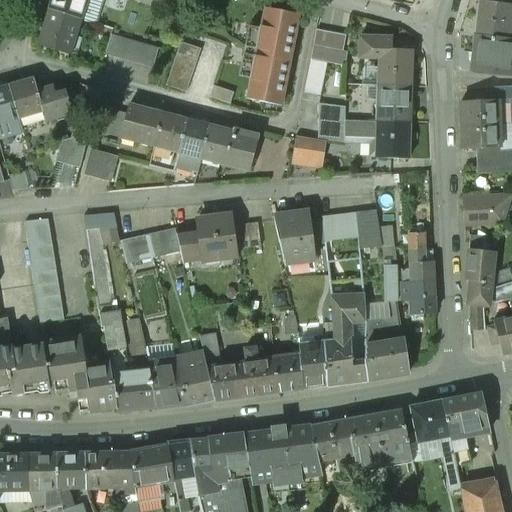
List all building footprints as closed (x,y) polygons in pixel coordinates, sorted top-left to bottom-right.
[(52,0),(49,10),(81,19),(86,0),(52,0)] [(164,0),(138,0),(138,2),(161,9),(164,0)] [(511,6),(480,2),(476,36),(511,40),(511,6)] [(299,15),(264,9),(246,99),(281,106),(299,15)] [(71,54),(81,19),(49,10),(39,44),(71,54)] [(112,29),(100,26),(93,46),(105,50),(104,54),(152,69),(158,49),(111,34),(112,29)] [(511,73),(511,63),(511,40),(476,36),(471,69),(511,73)] [(377,59),(376,86),(410,87),(410,51),(389,51),(389,37),(359,37),(358,58),(377,59)] [(328,96),(340,42),(320,38),(308,91),(328,96)] [(201,50),(181,43),(166,86),(185,93),(201,50)] [(359,85),(359,63),(345,63),(345,85),(359,85)] [(9,86),(19,119),(43,112),(45,120),(72,112),(67,92),(56,96),(53,86),(37,91),(34,79),(9,86)] [(0,88),(0,140),(23,134),(19,119),(9,86),(0,88)] [(233,93),(213,86),(209,97),(229,104),(233,93)] [(409,123),(410,87),(376,86),(375,123),(409,123)] [(460,103),(461,126),(498,125),(511,124),(511,88),(492,88),(492,101),(460,103)] [(153,147),(162,114),(128,105),(126,114),(127,115),(121,138),(153,147)] [(95,130),(108,134),(114,111),(115,111),(101,107),(95,130)] [(343,141),(344,122),(344,108),(319,107),(319,141),(318,144),(343,143),(343,141)] [(127,115),(126,114),(114,111),(108,134),(108,135),(121,138),(127,115)] [(178,153),(187,120),(162,114),(153,147),(178,153)] [(200,158),(208,126),(187,120),(178,153),(174,167),(196,173),(200,158)] [(358,141),(359,122),(344,122),(343,141),(358,141)] [(409,123),(375,123),(359,122),(358,141),(375,141),(375,159),(408,160),(409,123)] [(499,150),(498,125),(461,126),(462,150),(484,150),(498,150),(499,150)] [(233,132),(232,132),(208,126),(200,158),(225,165),(233,132)] [(233,132),(225,165),(249,171),(259,135),(233,129),(232,132),(233,132)] [(59,163),(79,168),(88,133),(65,141),(59,163)] [(315,165),(318,144),(319,141),(295,137),(292,161),(315,165)] [(117,157),(90,150),(83,176),(110,183),(117,157)] [(498,150),(484,150),(485,174),(511,172),(511,150),(498,151),(498,150)] [(485,211),(463,212),(464,232),(469,232),(469,226),(502,225),(511,198),(485,198),(485,211)] [(310,223),(309,213),(274,217),(284,265),(314,262),(313,247),(310,223)] [(104,331),(110,364),(112,376),(150,372),(149,365),(147,355),(127,359),(120,311),(112,312),(103,246),(119,242),(113,214),(83,217),(85,230),(88,229),(102,327),(103,332),(104,331)] [(322,222),(324,243),(358,240),(359,250),(380,248),(376,214),(321,220),(322,222)] [(234,226),(233,217),(214,219),(214,218),(198,220),(199,227),(203,255),(219,253),(220,258),(238,256),(237,250),(234,226)] [(50,220),(25,223),(40,323),(65,319),(50,220)] [(310,223),(313,247),(324,246),(324,243),(322,222),(310,223)] [(234,226),(237,250),(261,247),(257,223),(234,226)] [(408,229),(408,235),(422,234),(422,225),(417,225),(417,229),(408,229)] [(203,255),(199,227),(175,230),(180,252),(183,264),(204,261),(203,255)] [(125,265),(180,252),(175,230),(175,229),(119,242),(125,265)] [(423,283),(425,299),(434,299),(433,263),(424,263),(423,234),(422,234),(408,235),(410,283),(423,283)] [(493,254),(469,253),(467,276),(470,277),(468,303),(488,305),(490,290),(493,254)] [(388,302),(397,301),(395,267),(384,267),(385,302),(388,302)] [(403,301),(410,301),(425,299),(423,283),(410,283),(402,283),(403,301)] [(511,284),(490,290),(488,305),(509,300),(511,309),(511,284)] [(435,313),(434,299),(425,299),(410,301),(410,315),(435,313)] [(365,361),(368,381),(407,375),(397,301),(388,302),(391,318),(366,322),(365,361)] [(482,306),(469,306),(470,332),(484,332),(482,306)] [(511,353),(511,318),(492,322),(502,356),(511,353)] [(0,319),(0,395),(12,394),(12,396),(50,391),(43,344),(13,349),(8,319),(0,319)] [(326,360),(327,387),(327,389),(368,381),(365,361),(366,322),(351,323),(351,358),(326,360)] [(80,414),(117,410),(112,376),(110,364),(87,367),(80,336),(43,344),(50,391),(51,395),(76,391),(80,414)] [(300,344),(300,354),(302,390),(327,387),(326,360),(324,341),(300,344)] [(277,394),(302,390),(300,354),(272,359),(277,394)] [(204,356),(176,362),(185,405),(196,403),(196,404),(212,401),(212,402),(214,402),(206,368),(204,356)] [(214,402),(277,394),(272,359),(206,368),(214,402)] [(157,408),(185,405),(176,362),(149,365),(150,372),(157,408)] [(117,413),(157,408),(150,372),(112,376),(117,410),(117,413)] [(481,394),(441,402),(449,437),(450,440),(464,437),(489,432),(481,394)] [(441,402),(410,408),(418,442),(449,437),(441,402)] [(374,416),(384,463),(411,457),(402,411),(374,416)] [(384,463),(374,416),(346,421),(354,456),(356,468),(384,463)] [(354,456),(346,421),(310,427),(318,463),(354,456)] [(318,463),(310,427),(310,426),(269,434),(268,433),(242,436),(247,464),(251,485),(321,475),(318,463)] [(212,472),(195,474),(196,477),(200,496),(216,492),(215,482),(234,479),(233,473),(227,474),(227,466),(247,464),(242,436),(206,439),(212,472)] [(444,457),(450,491),(460,489),(455,467),(450,440),(449,437),(418,442),(423,461),(444,457)] [(464,437),(450,440),(455,467),(470,464),(464,437)] [(212,472),(206,439),(190,441),(195,474),(212,472)] [(195,474),(190,441),(168,444),(168,446),(174,481),(183,479),(196,477),(195,474)] [(174,481),(168,446),(129,453),(137,502),(161,499),(164,494),(163,490),(175,488),(174,481)] [(129,452),(117,453),(118,488),(120,505),(137,502),(129,453),(129,452)] [(56,454),(57,490),(64,510),(72,507),(66,490),(85,489),(84,453),(56,454)] [(84,453),(85,489),(118,488),(117,453),(84,453)] [(0,454),(0,491),(29,491),(28,454),(0,454)] [(28,454),(29,491),(46,490),(46,511),(64,511),(64,510),(57,490),(56,454),(28,454)] [(216,492),(200,496),(202,511),(245,511),(239,478),(234,479),(215,482),(216,492)] [(174,481),(175,488),(179,511),(181,511),(190,510),(183,479),(174,481)] [(502,511),(496,482),(460,489),(465,511),(502,511)] [(109,511),(105,496),(89,501),(92,511),(109,511)] [(137,502),(120,505),(121,511),(139,511),(137,502)]
